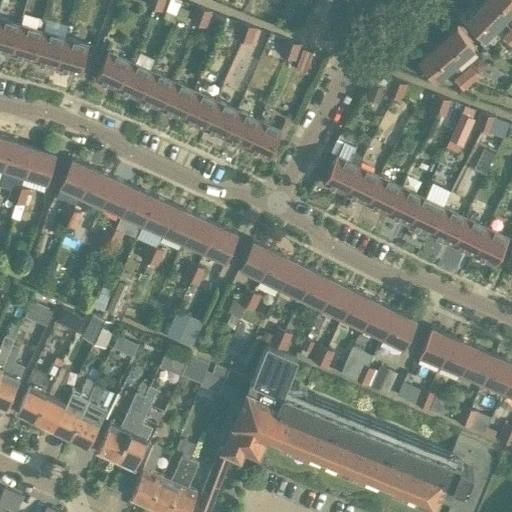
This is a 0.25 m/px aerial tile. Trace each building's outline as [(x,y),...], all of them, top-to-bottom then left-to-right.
[(155,0),(153,6),(162,9),(164,0),(155,0)] [(170,0),(168,7),(179,12),(182,4),(184,5),(185,0),(170,0)] [(316,0),(310,14),(323,20),(332,0),(316,0)] [(484,37),(502,19),(483,0),(465,18),(484,37)] [(511,0),(483,0),(502,19),(510,27),(511,29),(511,14),(509,11),(511,8),(511,0)] [(195,3),(189,19),(198,22),(204,6),(195,3)] [(204,6),(198,22),(206,25),(212,9),(204,6)] [(0,48),(9,51),(18,22),(0,17),(0,48)] [(239,20),(233,36),(242,39),(248,23),(239,20)] [(41,29),(18,22),(9,51),(32,58),(41,29)] [(248,23),(242,39),(251,42),(257,26),(248,23)] [(456,26),(437,42),(454,63),(474,46),(456,26)] [(511,29),(510,27),(503,34),(511,44),(511,29)] [(32,58),(55,65),(63,36),(41,29),(32,58)] [(86,43),(63,36),(55,65),(78,72),(86,43)] [(284,36),(278,52),(287,55),(293,40),(284,36)] [(293,40),(287,55),(296,58),(301,44),(301,43),(293,40)] [(454,63),(437,42),(417,59),(434,79),(454,63)] [(94,76),(116,86),(128,59),(106,49),(94,76)] [(150,68),(128,59),(116,86),(138,96),(150,68)] [(470,64),(461,71),(470,82),(479,75),(477,72),(470,64)] [(138,96),(159,105),(171,78),(150,68),(138,96)] [(463,89),(470,82),(461,71),(454,78),(463,89)] [(391,76),(385,91),(393,94),(398,79),(391,76)] [(193,88),(171,78),(159,105),(181,115),(193,88)] [(398,79),(393,94),(401,97),(407,82),(398,79)] [(378,102),(384,87),(371,82),(365,97),(378,102)] [(181,115),(202,125),(214,97),(193,88),(181,115)] [(434,92),(428,108),(437,111),(443,95),(434,92)] [(443,95),(437,111),(445,114),(451,99),(443,95)] [(236,107),(214,97),(202,125),(223,134),(236,107)] [(223,134),(245,144),(257,117),(236,107),(223,134)] [(479,109),(473,125),(482,128),(488,112),(479,109)] [(488,112),(482,128),(490,131),(496,115),(488,112)] [(279,126),(257,117),(245,144),(267,154),(279,126)] [(0,164),(2,165),(11,136),(0,133),(0,164)] [(2,165),(24,172),(32,143),(11,136),(2,165)] [(32,143),(24,172),(46,178),(55,150),(32,143)] [(489,169),(499,150),(486,144),(476,163),(489,169)] [(343,190),(361,154),(352,150),(348,158),(335,152),(321,180),(343,190)] [(362,154),(361,154),(343,190),(365,200),(378,172),(358,163),(362,154)] [(57,182),(79,192),(91,164),(70,155),(57,182)] [(79,192),(99,201),(112,174),(91,164),(79,192)] [(399,183),(378,172),(365,200),(386,210),(399,183)] [(99,201),(120,210),(132,183),(112,174),(99,201)] [(12,181),(8,198),(16,200),(21,184),(12,181)] [(120,210),(141,220),(153,192),(132,183),(120,210)] [(420,193),(399,183),(386,210),(407,220),(420,193)] [(21,184),(16,200),(25,203),(29,187),(21,184)] [(141,220),(162,229),(174,202),(153,192),(141,220)] [(442,203),(420,193),(407,220),(429,231),(442,203)] [(162,229),(182,238),(194,211),(174,202),(162,229)] [(65,203),(58,218),(67,223),(74,207),(65,203)] [(463,213),(442,203),(429,231),(450,241),(463,213)] [(74,207),(67,223),(75,227),(82,211),(74,207)] [(182,238),(203,247),(215,220),(194,211),(182,238)] [(484,223),(463,213),(450,241),(471,251),(484,223)] [(215,220),(203,247),(224,257),(236,230),(215,220)] [(106,222),(99,238),(107,242),(115,226),(106,222)] [(506,234),(484,223),(471,251),(493,261),(506,234)] [(115,226),(107,242),(116,246),(123,229),(115,226)] [(238,263),(259,273),(272,246),(251,236),(238,263)] [(148,240),(141,256),(149,260),(157,244),(148,240)] [(157,244),(149,260),(157,263),(165,248),(157,244)] [(293,256),(272,246),(259,273),(280,283),(293,256)] [(280,283),(300,293),(313,266),(293,256),(280,283)] [(189,259),(183,275),(190,278),(198,263),(189,259)] [(198,263),(190,278),(199,282),(206,266),(198,263)] [(334,276),(313,266),(300,293),(321,303),(334,276)] [(321,303),(341,313),(354,286),(334,276),(321,303)] [(245,284),(238,300),(245,304),(246,304),(253,289),(245,284)] [(374,296),(354,286),(341,313),(361,323),(374,296)] [(253,289),(246,304),(254,308),(261,293),(253,289)] [(361,323),(382,333),(395,306),(374,296),(361,323)] [(46,323),(52,309),(31,300),(25,314),(46,323)] [(84,315),(63,305),(56,319),(78,329),(84,315)] [(416,316),(395,306),(382,333),(403,343),(416,316)] [(82,334),(93,339),(104,317),(93,312),(82,334)] [(178,336),(193,342),(203,319),(189,312),(178,336)] [(117,322),(104,317),(93,339),(105,345),(117,322)] [(21,322),(11,318),(5,334),(14,338),(21,322)] [(418,350),(439,360),(451,333),(430,323),(418,350)] [(271,333),(268,338),(277,343),(284,328),(276,324),(271,333)] [(284,328),(277,343),(285,347),(292,332),(284,328)] [(136,351),(141,339),(121,331),(116,342),(136,351)] [(472,342),(451,333),(439,360),(460,369),(472,342)] [(0,366),(11,341),(2,337),(0,343),(0,366)] [(20,345),(11,341),(0,366),(0,400),(6,403),(22,363),(14,359),(20,345)] [(294,353),(265,341),(222,444),(218,443),(191,511),(205,511),(230,449),(237,452),(241,443),(256,449),(264,430),(432,497),(436,488),(451,494),(444,511),(473,511),(500,447),(457,430),(448,454),(281,387),(294,353)] [(311,356),(311,357),(319,361),(326,346),(318,342),(311,356)] [(460,369),(481,378),(493,351),(472,342),(460,369)] [(326,346),(319,361),(327,365),(328,364),(334,350),(326,346)] [(183,358),(166,351),(159,366),(176,373),(183,358)] [(511,362),(511,358),(493,351),(481,378),(502,386),(511,362)] [(209,362),(189,353),(181,372),(201,380),(209,362)] [(360,359),(353,375),(362,379),(369,364),(360,359)] [(16,407),(33,416),(59,364),(51,360),(45,371),(32,365),(25,379),(28,381),(16,407)] [(511,362),(502,386),(511,390),(511,362)] [(377,368),(370,383),(378,387),(379,385),(388,390),(397,371),(380,363),(377,368)] [(66,368),(59,364),(33,416),(50,424),(64,397),(54,392),(66,368)] [(218,392),(223,380),(228,368),(218,364),(214,375),(209,374),(204,387),(218,392)] [(369,364),(362,379),(370,383),(377,368),(369,364)] [(228,368),(223,380),(239,387),(245,374),(228,367),(228,368)] [(50,424),(68,433),(94,381),(85,376),(79,389),(71,386),(66,398),(64,397),(50,424)] [(102,385),(94,381),(68,433),(87,442),(105,403),(96,398),(102,385)] [(114,455),(146,384),(141,381),(137,390),(136,390),(132,398),(131,398),(120,423),(110,419),(96,447),(114,455)] [(148,385),(146,384),(114,455),(133,463),(151,423),(143,419),(157,388),(149,384),(148,385)] [(420,384),(413,400),(421,403),(429,388),(420,384)] [(429,388),(421,403),(431,407),(434,398),(437,392),(429,388)] [(462,402),(455,418),(463,421),(470,406),(462,402)] [(470,406),(463,421),(472,425),(479,409),(470,406)] [(504,420),(497,435),(505,439),(511,424),(504,420)] [(148,501),(160,473),(151,469),(162,444),(152,440),(129,493),(148,501)] [(148,501),(166,509),(188,457),(181,453),(170,478),(160,473),(148,501)] [(197,461),(188,457),(166,509),(172,511),(186,511),(197,489),(187,485),(197,461)] [(0,511),(12,489),(3,485),(0,490),(0,511)] [(13,511),(21,493),(12,489),(0,511),(13,511)]
